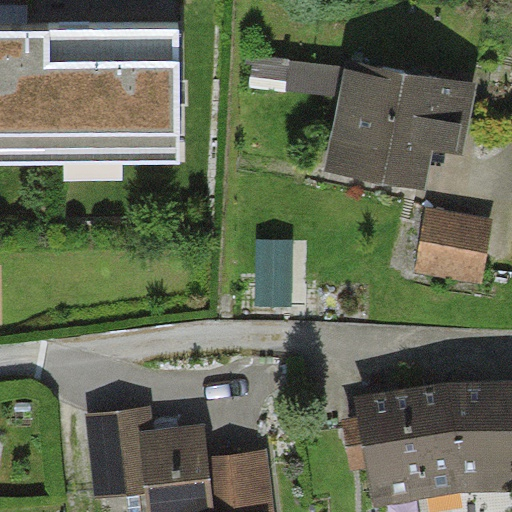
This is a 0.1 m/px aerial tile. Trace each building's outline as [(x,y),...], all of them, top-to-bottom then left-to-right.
[(168,25),(0,23),(0,129),(167,131),(168,25)] [(487,82),(351,56),(330,165),(438,185),(445,145),(474,150),(487,82)] [(494,223),(414,210),(402,285),(482,298),(494,223)] [(302,301),(311,239),(272,233),(263,295),(302,301)] [(511,383),(369,390),(372,459),(390,458),(392,507),(511,501),(511,383)] [(277,511),(270,448),(225,453),(222,423),(160,430),(157,406),(96,413),(106,495),(168,488),(170,511),(277,511)]
